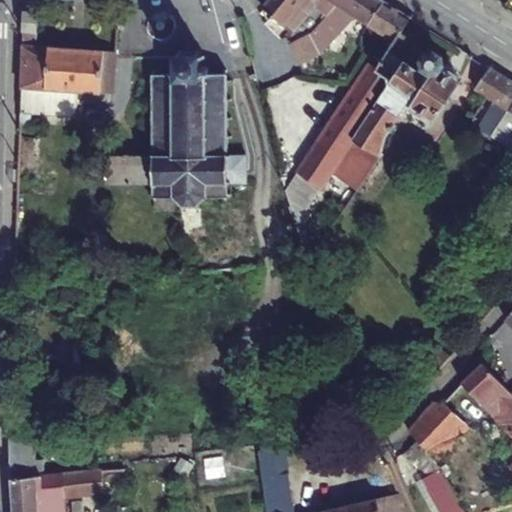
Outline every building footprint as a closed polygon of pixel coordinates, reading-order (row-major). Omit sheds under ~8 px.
[(290,44),(311,34),(337,5),(329,0),(267,0),(263,6),(273,16),(266,24),(286,46),(290,44)] [(384,0),(329,0),(337,5),(311,34),(290,44),(298,62),(320,51),(321,53),(356,17),(368,25),(384,0)] [(23,14),(22,32),(37,33),(39,15),(23,14)] [(77,94),(114,96),(117,52),(36,45),(37,33),(22,32),(19,126),(31,126),(31,115),(32,90),(77,94)] [(180,208),(181,233),(189,233),(201,227),(199,205),(208,197),(227,198),(228,203),(231,203),(231,199),(236,199),(236,195),(231,195),(230,182),(236,182),(251,182),(251,155),(230,155),(230,141),(233,141),(234,137),(230,137),(230,121),(233,121),(233,117),(230,117),(230,100),(233,101),(233,97),(230,97),(230,81),(233,81),(233,77),(230,77),(230,67),(226,67),(226,72),(210,72),(210,67),(210,66),(209,65),(207,63),(203,63),(203,57),(209,56),(209,52),(204,52),(204,48),(198,48),(198,51),(184,51),(183,48),(178,48),(178,51),(174,51),(174,58),(178,58),(178,72),(175,72),(175,68),(171,68),(171,72),(156,72),(156,68),(152,68),(152,80),(148,80),(148,83),(152,83),(152,99),(148,99),(148,102),(152,102),(152,119),(148,119),(148,123),(152,123),(152,139),(148,139),(148,143),(152,143),(152,156),(111,155),(109,185),(154,184),(154,193),(150,193),(151,197),(154,197),(154,209),(180,208)] [(351,138),(381,158),(387,136),(408,106),(431,122),(448,97),(457,84),(459,81),(441,68),(443,66),(441,57),(434,53),(425,55),(423,65),(419,71),(388,51),(376,70),(391,79),(351,138)] [(226,67),(230,67),(230,56),(209,56),(203,57),(203,63),(207,63),(209,65),(210,66),(210,67),(210,72),(226,72),(226,67)] [(175,72),(178,72),(178,58),(174,58),(152,58),(152,68),(156,68),(156,72),(171,72),(171,68),(175,68),(175,72)] [(478,132),(491,140),(511,107),(511,79),(489,65),(474,88),(486,96),(484,99),(495,106),(478,132)] [(391,79),(376,70),(371,66),(319,144),(341,159),(332,173),(359,191),(381,158),(351,138),(391,79)] [(448,97),(452,100),(461,87),(457,84),(448,97)] [(77,94),(32,90),(31,115),(70,118),(75,113),(77,94)] [(511,107),(491,140),(509,151),(511,146),(511,107)] [(347,208),(357,214),(363,204),(362,203),(388,163),(381,158),(359,191),(347,208)] [(278,227),(292,264),(311,262),(290,207),(273,214),(278,227)] [(189,233),(206,269),(253,246),(236,210),(201,227),(189,233)] [(266,232),(278,266),(292,264),(278,227),(266,232)] [(511,378),(493,358),(473,378),(511,420),(511,378)] [(417,426),(427,436),(449,456),(457,448),(454,445),(478,420),(454,398),(443,396),(417,426)] [(19,435),(23,511),(75,511),(74,499),(71,473),(54,474),(53,459),(45,458),(45,436),(19,435)] [(432,475),(451,511),(476,511),(458,477),(453,470),(447,458),(449,456),(427,436),(415,447),(437,472),(432,475)] [(261,452),(264,475),(291,473),(288,448),(261,452)] [(462,465),(453,470),(458,477),(466,473),(462,465)] [(112,472),(71,473),(74,499),(113,494),(112,472)] [(264,475),(268,511),(408,511),(401,493),(322,511),(296,511),(291,473),(264,475)]
